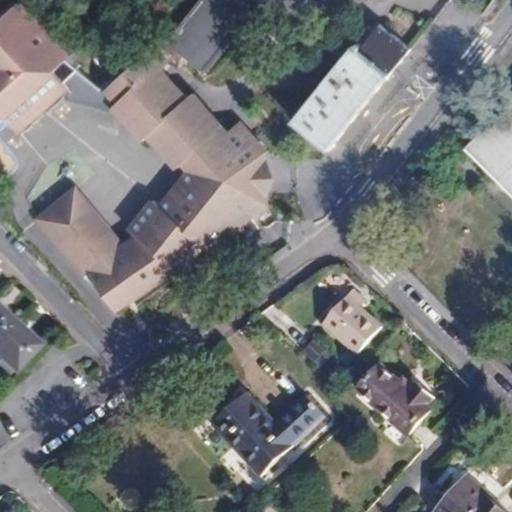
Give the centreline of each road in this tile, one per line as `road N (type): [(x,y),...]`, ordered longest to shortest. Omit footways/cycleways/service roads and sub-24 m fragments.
road 1 (residential): [(340,232),(511,9)]
road 2 (residential): [(131,379),(340,232)]
road 3 (residential): [(511,397),(340,232)]
road 4 (residential): [(131,379),(0,239)]
road 5 (residential): [(8,464),(131,379)]
